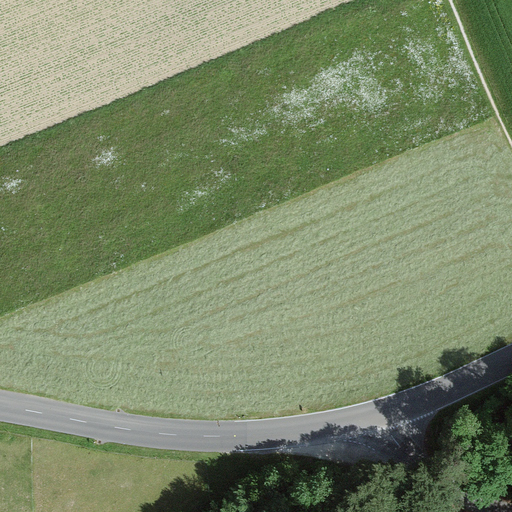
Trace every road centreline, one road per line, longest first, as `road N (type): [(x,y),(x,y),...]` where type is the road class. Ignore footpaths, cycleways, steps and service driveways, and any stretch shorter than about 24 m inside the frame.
road 1 (tertiary): [(380,414),(207,436),(0,405)]
road 2 (tertiary): [(380,414),(436,481),(501,511)]
road 3 (tertiary): [(511,359),(380,414)]
